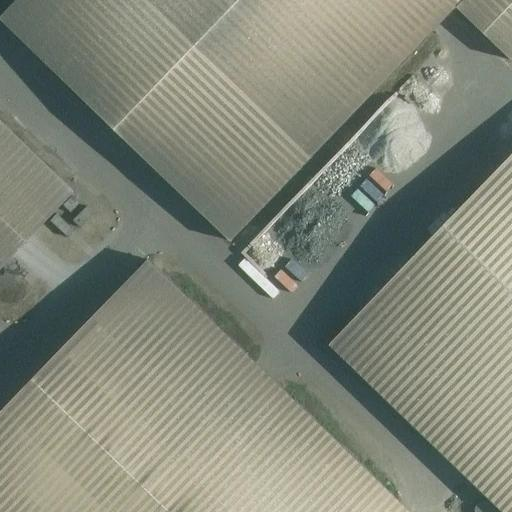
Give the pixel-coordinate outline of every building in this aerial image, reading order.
[(511,0),(17,0),(0,18),(0,19),(118,133),(134,149),(178,190),(198,210),(230,241),(434,30),(453,11),(456,7),(511,61),(511,59),(511,0)] [(0,124),(0,264),(70,192),(0,124)] [(503,511),(511,511),(511,155),(329,344),(503,511)] [(77,203),(70,196),(61,205),(68,212),(77,203)] [(92,213),(85,206),(71,221),(78,228),(92,213)] [(409,511),(401,503),(148,260),(0,413),(0,511),(409,511)]
